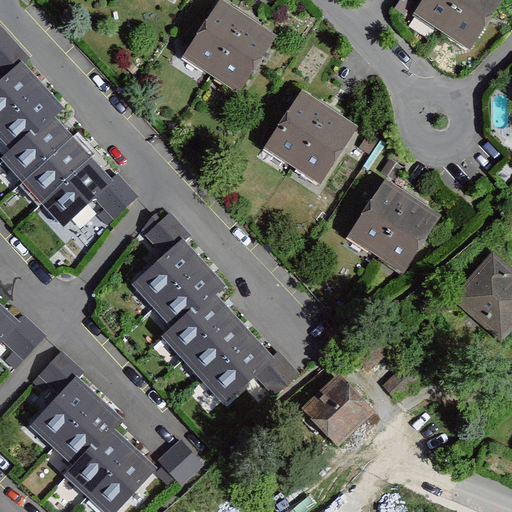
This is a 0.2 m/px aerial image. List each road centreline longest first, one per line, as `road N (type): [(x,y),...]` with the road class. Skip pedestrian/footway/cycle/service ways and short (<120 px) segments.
road 1 (residential): [(160,182),(322,362)]
road 2 (residential): [(0,5),(160,182)]
road 3 (residential): [(66,318),(160,182)]
road 4 (residential): [(66,318),(167,435)]
road 5 (residential): [(324,0),(421,106)]
road 6 (residential): [(421,106),(419,139),(441,151),(468,133),(459,102)]
